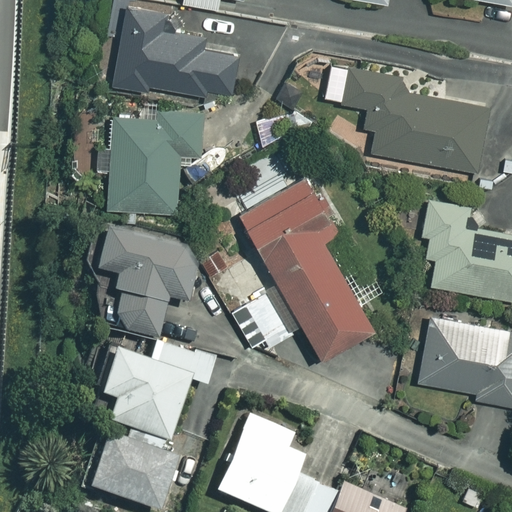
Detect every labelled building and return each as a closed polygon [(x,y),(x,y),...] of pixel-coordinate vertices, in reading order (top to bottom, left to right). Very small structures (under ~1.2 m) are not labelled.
[(160,7),(122,0),(121,0),(108,79),(143,86),(144,80),(201,90),(202,84),(229,89),(236,51),(203,45),(205,33),(157,25),(160,7)] [(321,94),(363,102),(360,122),(372,125),(368,147),(511,174),(511,170),(511,67),(458,58),(451,96),(397,86),(401,66),(328,53),(321,94)] [(198,110),(108,106),(103,204),(173,207),(176,149),(196,150),(198,110)] [(370,326),(356,302),(375,291),(305,169),(234,210),(274,279),(227,306),(247,341),(259,334),(264,343),(291,327),(310,360),(370,326)] [(419,231),(427,233),(423,253),(432,255),(428,280),(511,295),(511,230),(462,222),(465,201),(425,194),(419,231)] [(191,242),(94,221),(86,261),(117,268),(105,323),(153,334),(162,293),(179,297),(191,242)] [(511,328),(426,311),(413,376),(472,388),(471,393),(511,401),(511,328)] [(209,355),(151,336),(144,355),(104,341),(90,384),(107,390),(99,412),(163,433),(183,374),(201,380),(209,355)] [(271,509),(289,468),(297,450),(280,442),(287,428),(243,408),(209,481),(271,509)] [(171,452),(97,426),(78,478),(153,505),(171,452)] [(289,468),(271,509),(276,511),(394,511),(398,505),(334,476),(329,486),(289,468)]
